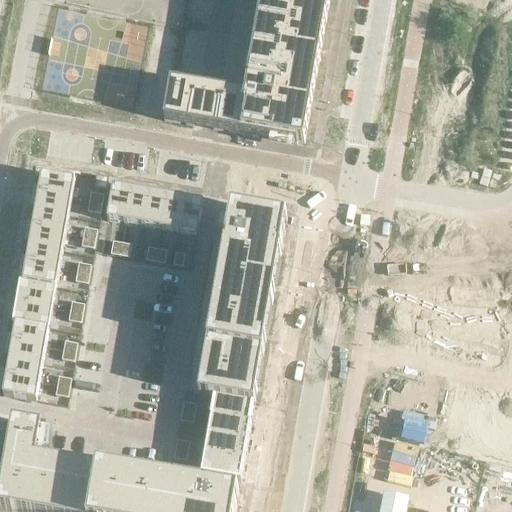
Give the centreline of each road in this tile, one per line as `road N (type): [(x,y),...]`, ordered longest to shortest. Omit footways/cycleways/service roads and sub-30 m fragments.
road 1 (residential): [(350,180),(10,116),(0,175)]
road 2 (unclassified): [(350,180),(288,511)]
road 3 (unclassified): [(379,0),(350,180)]
